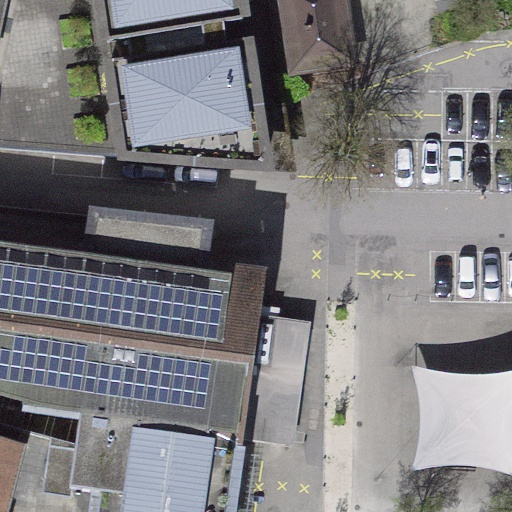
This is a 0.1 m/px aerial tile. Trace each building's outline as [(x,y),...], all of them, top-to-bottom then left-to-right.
[(100,0),(124,157),(265,168),(246,42),(226,45),(223,25),(243,22),(239,0),(100,0)] [(289,0),(300,64),(348,57),(339,0),(289,0)] [(201,269),(207,228),(93,215),(88,253),(0,241),(0,501),(12,458),(0,454),(0,424),(50,438),(45,470),(71,474),(69,489),(97,493),(94,511),(229,511),(240,437),(243,418),(257,318),(262,277),(201,269)] [(257,318),(243,418),(292,425),(306,325),(257,318)] [(511,370),(491,376),(463,377),(437,373),(413,365),(418,392),(419,421),(415,448),(408,474),(435,467),(463,465),(490,468),(511,476),(511,370)] [(292,425),(243,418),(240,437),(289,444),(292,425)]
